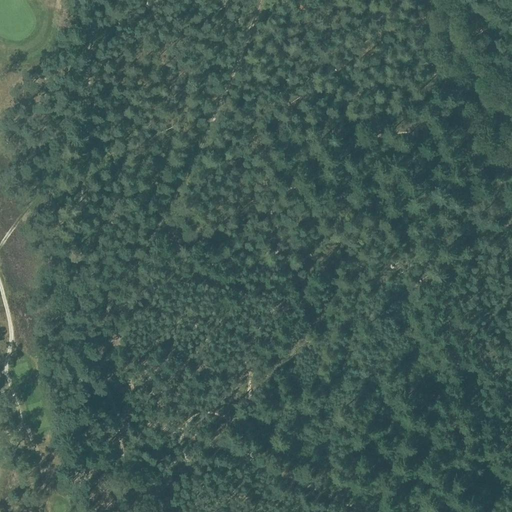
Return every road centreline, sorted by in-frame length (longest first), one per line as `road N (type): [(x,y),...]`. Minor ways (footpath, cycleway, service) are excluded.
road 1 (track): [(96,334),(194,148),(254,0)]
road 2 (unknown): [(92,0),(82,239),(96,334)]
road 3 (unclassified): [(440,0),(511,154)]
road 4 (unknown): [(115,411),(166,480),(178,511)]
